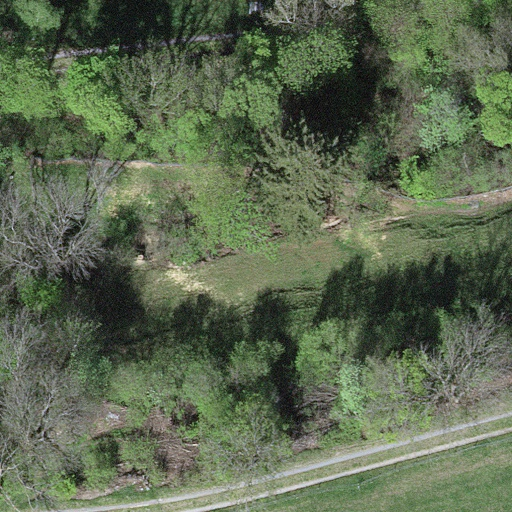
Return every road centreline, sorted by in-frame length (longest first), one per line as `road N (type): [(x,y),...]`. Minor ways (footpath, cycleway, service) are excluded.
road 1 (track): [(411,0),(0,82)]
road 2 (track): [(197,511),(511,435)]
